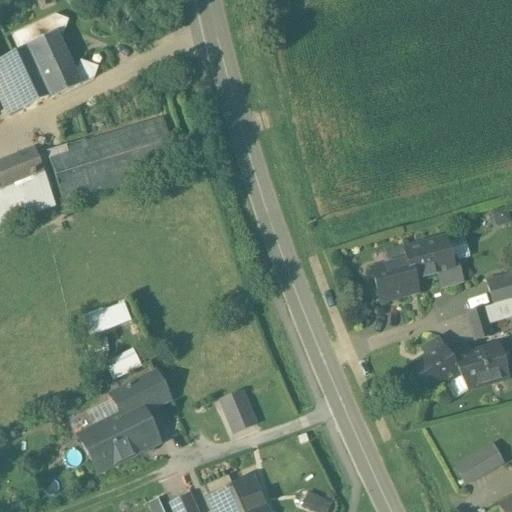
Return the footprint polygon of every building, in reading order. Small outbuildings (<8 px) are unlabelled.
[(57,37),(58,37),(63,35),(68,22),(55,17),(13,37),(20,53),(57,36),(57,37)] [(0,61),(0,64),(22,111),(52,97),(53,100),(80,87),(74,71),(58,37),(57,37),(57,36),(20,53),(0,61)] [(77,70),(74,71),(80,87),(94,80),(97,69),(80,63),(77,70)] [(0,96),(9,117),(22,111),(0,64),(0,96)] [(162,118),(47,153),(62,204),(178,168),(162,118)] [(34,150),(0,163),(0,191),(43,174),(44,174),(34,150)] [(0,226),(54,210),(43,174),(0,191),(0,226)] [(409,262),(414,283),(438,277),(442,289),(461,283),(455,259),(450,260),(445,240),(403,251),(407,262),(409,262)] [(407,262),(371,271),(380,305),(417,295),(414,283),(409,262),(407,262)] [(511,276),(486,284),(493,307),(511,302),(511,301),(511,276)] [(484,310),(488,325),(511,317),(511,302),(493,307),(484,310)] [(119,305),(82,322),(90,338),(127,321),(119,305)] [(484,310),(465,315),(473,342),(492,337),(488,325),(484,310)] [(437,342),(421,351),(426,358),(411,367),(428,397),(444,387),(459,378),(445,355),(437,342)] [(445,355),(459,378),(464,375),(473,390),(506,381),(497,348),(460,358),(458,351),(445,355)] [(106,362),(113,379),(143,366),(136,349),(106,362)] [(140,407),(143,415),(170,402),(156,374),(110,396),(121,417),(140,407)] [(459,378),(444,387),(452,400),(467,391),(473,390),(464,375),(459,378)] [(242,393),(220,402),(233,436),(256,426),(242,393)] [(121,417),(78,438),(97,475),(158,445),(143,415),(140,407),(121,417)] [(488,447),(449,466),(458,483),(496,463),(488,447)] [(203,489),(207,499),(232,488),(227,478),(203,489)] [(232,488),(207,499),(212,511),(266,511),(252,479),(232,488)] [(327,511),(330,505),(307,495),(303,507),(313,511),(327,511)] [(195,511),(189,498),(171,506),(173,511),(195,511)] [(164,511),(160,499),(150,502),(152,511),(164,511)] [(511,511),(511,499),(498,508),(499,511),(511,511)]
